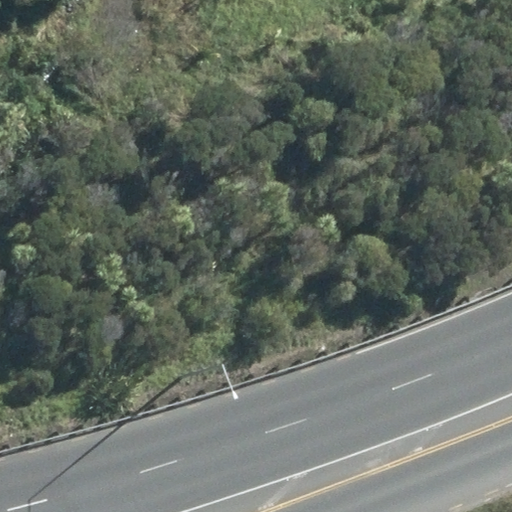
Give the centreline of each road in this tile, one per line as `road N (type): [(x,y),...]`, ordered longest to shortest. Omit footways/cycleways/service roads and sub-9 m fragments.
road 1 (primary): [(125,511),(399,455)]
road 2 (primary): [(511,406),(399,455)]
